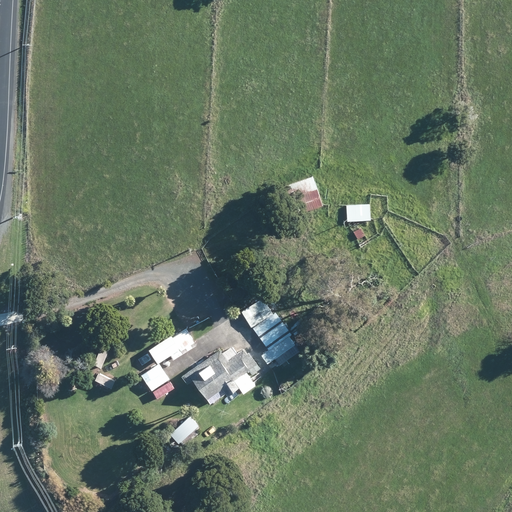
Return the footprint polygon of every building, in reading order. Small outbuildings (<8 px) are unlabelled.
[(313,176),(286,185),(296,215),(323,206),(323,204),(328,203),(324,191),(319,193),(313,176)] [(370,204),(346,205),(347,222),(371,221),(370,204)] [(354,232),(358,240),(365,236),(360,228),(354,232)] [(235,277),(243,290),(249,286),(242,273),(235,277)] [(248,322),(252,327),(255,325),(263,336),(269,332),(273,339),(274,338),(274,339),(280,336),(276,328),(280,325),(262,298),(236,315),(242,326),(248,322)] [(195,342),(188,331),(186,328),(172,337),(171,336),(149,350),(158,364),(172,355),(173,357),(176,355),(175,353),(180,349),(181,351),(195,342)] [(266,365),(274,359),(277,363),(285,358),(282,354),(294,346),(289,337),(261,357),(266,365)] [(260,369),(249,353),(247,354),(243,349),(235,355),(227,361),(224,356),(220,350),(205,361),(197,366),(182,376),(187,385),(194,380),(211,404),(226,394),(228,396),(239,388),(234,381),(249,370),(252,374),(260,369)] [(170,379),(160,366),(159,363),(141,376),(152,391),(170,379)] [(170,381),(153,393),(157,399),(174,388),(170,381)] [(199,427),(190,417),(169,436),(177,445),(199,427)]
